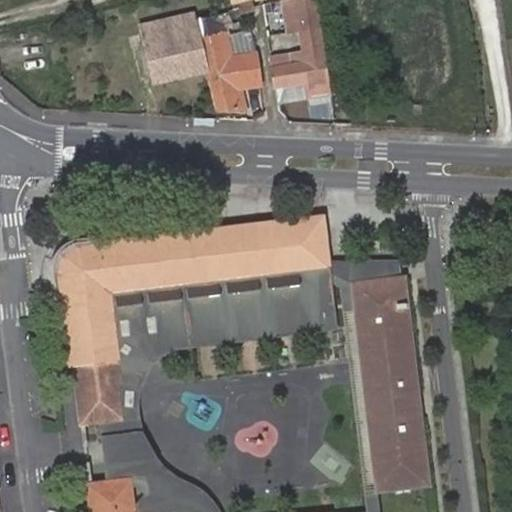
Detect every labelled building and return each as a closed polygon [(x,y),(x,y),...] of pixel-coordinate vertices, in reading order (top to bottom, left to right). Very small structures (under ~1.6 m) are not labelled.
[(325,93),(313,0),(216,0),(218,5),(233,5),(236,14),(254,9),(252,1),(253,0),(296,0),(296,2),(283,4),(284,11),(287,38),(301,35),(304,56),(272,60),(276,88),(307,85),(307,91),(308,98),(326,96),(325,93)] [(238,14),(221,17),(210,19),(209,14),(142,28),(155,83),(206,70),(200,39),(218,34),(217,29),(240,24),(239,17),(238,14)] [(253,32),(229,37),(234,56),(256,53),(253,32)] [(207,70),(217,110),(237,109),(232,90),(240,88),(260,83),(259,78),(257,57),(234,62),(235,67),(227,69),(220,40),(218,34),(200,39),(206,70),(207,70)] [(240,88),(232,90),(237,109),(245,110),(240,88)] [(55,283),(57,303),(62,302),(70,367),(75,366),(82,426),(104,424),(121,421),(117,382),(120,382),(113,317),(164,311),(165,320),(168,334),(176,347),(335,329),(330,285),(328,269),(323,223),(100,250),(99,245),(83,247),(87,264),(71,282),(55,283)] [(55,268),(55,283),(71,282),(87,264),(83,247),(71,249),(64,252),(59,256),(57,261),(55,268)] [(401,282),(399,267),(328,269),(330,285),(342,289),(371,511),(383,511),(381,492),(356,288),(401,282)] [(356,288),(381,492),(430,486),(405,282),(401,282),(356,288)] [(164,311),(113,317),(120,382),(117,382),(121,421),(104,424),(109,460),(112,486),(129,484),(132,511),(220,511),(220,509),(214,500),(209,496),(190,483),(180,479),(163,467),(151,448),(144,433),(139,403),(141,389),(149,373),(165,353),(176,347),(168,334),(165,320),(164,311)] [(90,489),(93,511),(132,511),(129,484),(112,486),(90,489)]
